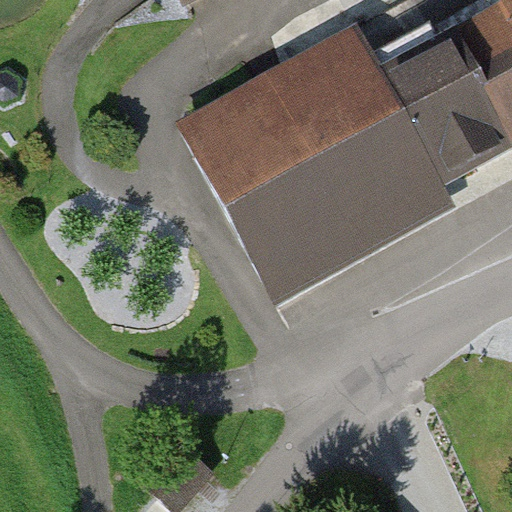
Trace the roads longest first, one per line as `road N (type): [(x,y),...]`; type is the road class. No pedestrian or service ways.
road 1 (unclassified): [(70,363),(118,386),(171,396),(356,377)]
road 2 (residential): [(356,377),(511,288)]
road 3 (residential): [(248,511),(356,377)]
road 4 (unclassified): [(94,511),(85,409),(70,363)]
road 5 (unclassified): [(70,363),(0,253)]
